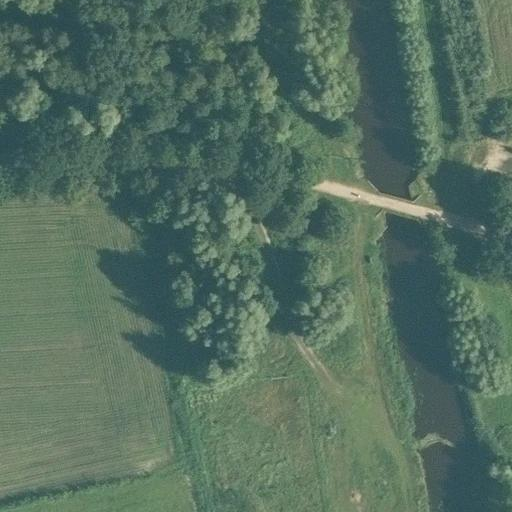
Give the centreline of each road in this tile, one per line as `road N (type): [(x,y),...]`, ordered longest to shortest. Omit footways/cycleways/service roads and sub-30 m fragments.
road 1 (track): [(214,170),(252,215),(285,305),(363,457),(371,511)]
road 2 (track): [(345,190),(157,162),(0,165)]
